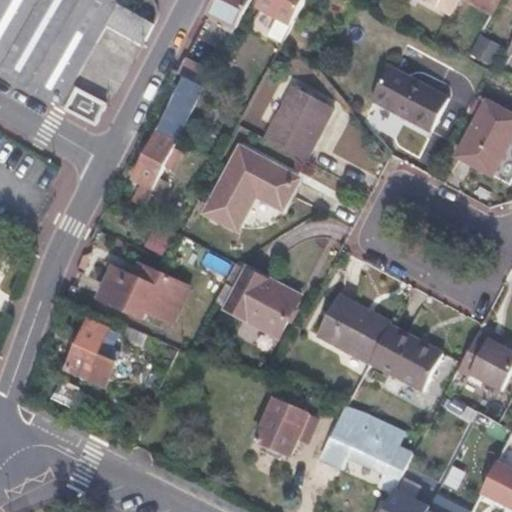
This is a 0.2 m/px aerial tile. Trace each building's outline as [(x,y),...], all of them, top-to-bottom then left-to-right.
[(120,5),(122,3),(116,0),(0,0),(0,70),(60,106),(61,103),(70,88),(71,86),(108,25),(143,43),(153,25),(120,5)] [(217,0),(209,15),(236,29),(250,0),(217,0)] [(265,0),(262,8),(293,25),(306,0),(265,0)] [(422,0),(453,16),(461,0),(422,0)] [(463,0),(492,16),(500,0),(463,0)] [(188,79),(206,89),(213,74),(186,61),(179,74),(188,79)] [(391,68),(373,102),(432,134),(450,100),(391,68)] [(159,133),(178,143),(206,89),(188,79),(183,87),(187,90),(178,106),(174,104),(159,133)] [(61,103),(67,107),(74,94),(76,91),(70,88),(61,103)] [(266,140),(306,161),(314,147),(312,146),(325,121),(327,123),(335,109),(295,88),(266,140)] [(74,94),(67,107),(93,122),(102,106),(76,91),(74,94)] [(474,112),(482,116),(489,103),(482,99),(474,112)] [(511,115),(489,103),(482,116),(459,158),(494,177),(511,143),(511,115)] [(142,184),(155,190),(178,143),(159,133),(135,180),(142,184)] [(257,196),(284,211),(300,180),(242,149),(207,214),(238,231),(257,196)] [(155,190),(142,184),(133,202),(146,208),(155,190)] [(105,289),(176,322),(191,289),(158,274),(153,285),(114,268),(105,289)] [(249,271),(228,310),(282,339),(302,299),(249,271)] [(175,324),(176,322),(105,289),(101,299),(146,320),(149,313),(175,324)] [(320,337),(371,364),(391,328),(366,314),(368,311),(341,297),(320,337)] [(99,356),(110,330),(90,321),(68,370),(107,387),(117,364),(99,356)] [(391,328),(371,364),(424,393),(444,356),(391,328)] [(511,354),(477,335),(460,368),(503,392),(511,374),(511,354)] [(258,442),(292,457),(314,408),(280,392),(258,442)] [(405,436),(376,423),(370,438),(341,424),(324,461),(339,468),(348,447),(390,467),(405,436)] [(511,469),(495,461),(481,493),(511,508),(511,469)] [(437,511),(441,506),(407,486),(391,511),(437,511)]
